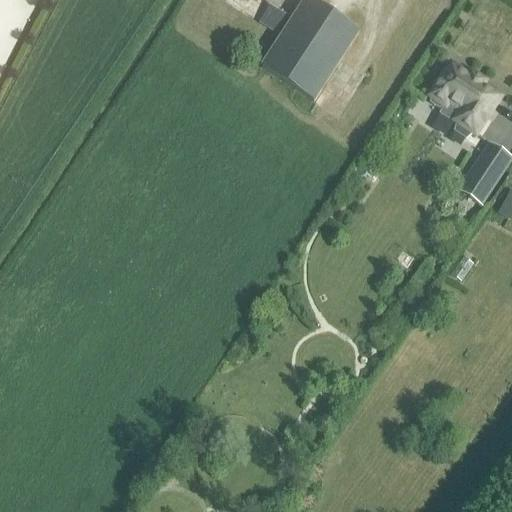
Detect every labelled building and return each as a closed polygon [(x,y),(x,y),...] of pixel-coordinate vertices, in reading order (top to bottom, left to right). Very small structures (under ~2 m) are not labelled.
[(305,0),(260,70),(312,105),(358,34),(306,0),(305,0)] [(258,24),(275,35),(286,18),(269,7),(258,24)] [(470,75),(468,79),(450,67),(429,99),(431,100),(430,105),(439,111),(442,108),(445,109),(447,105),(460,114),(453,124),(457,126),(454,134),(465,141),(471,135),(475,138),(499,100),(481,88),(484,84),(470,75)] [(511,162),(488,147),(457,193),(480,209),(511,162)] [(511,191),(510,190),(498,214),(511,220),(511,191)]
